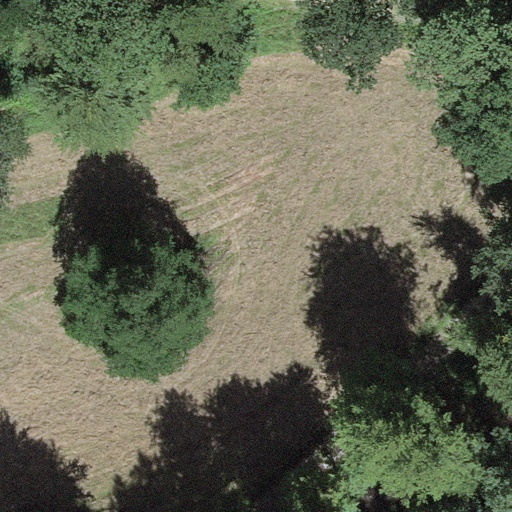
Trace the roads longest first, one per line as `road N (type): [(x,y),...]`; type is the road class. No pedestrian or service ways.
road 1 (track): [(264,511),(511,273)]
road 2 (track): [(511,36),(447,16),(300,0)]
road 3 (track): [(140,0),(0,30)]
